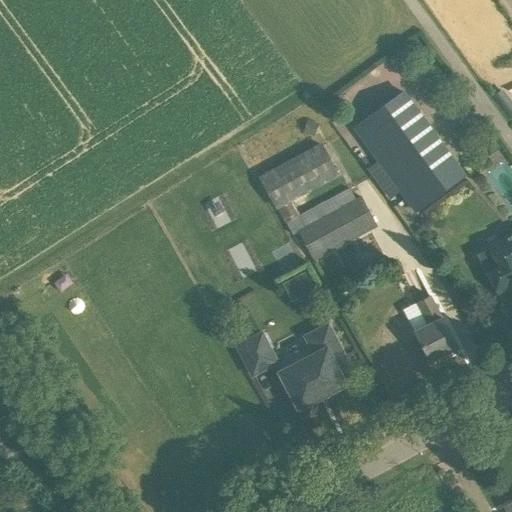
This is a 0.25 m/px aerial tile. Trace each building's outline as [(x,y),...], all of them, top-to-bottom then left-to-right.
[(464,176),(403,92),(355,128),(416,211),(464,176)] [(309,120),(304,132),(314,136),(319,124),(309,120)] [(501,148),(493,136),(481,145),(489,156),(501,148)] [(298,233),(314,261),(375,227),(360,197),(356,199),(350,189),(310,210),(302,195),(338,176),(321,144),(260,177),(295,235),(298,233)] [(375,163),(366,169),(387,195),(395,188),(375,163)] [(496,270),(489,274),(499,295),(505,292),(508,299),(511,297),(511,234),(501,241),(503,246),(488,253),(496,270)] [(314,289),(305,271),(282,283),(291,301),(314,289)] [(442,319),(430,296),(417,303),(403,310),(430,362),(458,348),(442,318),(442,319)] [(347,386),(338,369),(348,363),(329,327),(308,338),(317,356),(283,373),(281,374),(300,410),(347,386)] [(262,334),(238,347),(253,375),(276,363),(262,334)]
